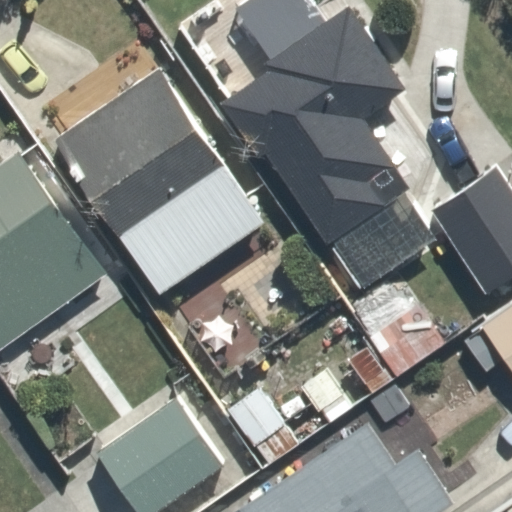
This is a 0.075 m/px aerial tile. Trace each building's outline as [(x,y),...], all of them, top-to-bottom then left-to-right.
[(242,18),(215,37),(244,77),(327,18),(313,0),(250,0),(237,10),(242,18)] [(282,67),(234,101),(273,158),(280,153),(373,286),(448,234),(371,125),(435,80),(402,34),(393,40),(364,0),(363,0),(277,61),(282,67)] [(169,58),(59,137),(173,296),(283,217),(169,58)] [(470,84),(442,107),(480,151),(507,128),(470,84)] [(0,342),(6,351),(121,270),(36,150),(0,175),(0,342)] [(511,172),(506,166),(444,219),(510,297),(511,295),(511,172)] [(288,304),(256,254),(191,295),(223,345),(288,304)] [(361,278),(345,291),(379,336),(349,359),(375,394),(454,334),(411,276),(378,301),(361,278)] [(511,311),(488,327),(511,362),(511,311)] [(269,383),(234,411),(278,466),(313,438),(269,383)] [(176,389),(103,446),(141,495),(119,511),(164,511),(231,459),(176,389)] [(380,420),(235,511),(467,511),(471,510),(434,452),(410,467),(380,420)]
